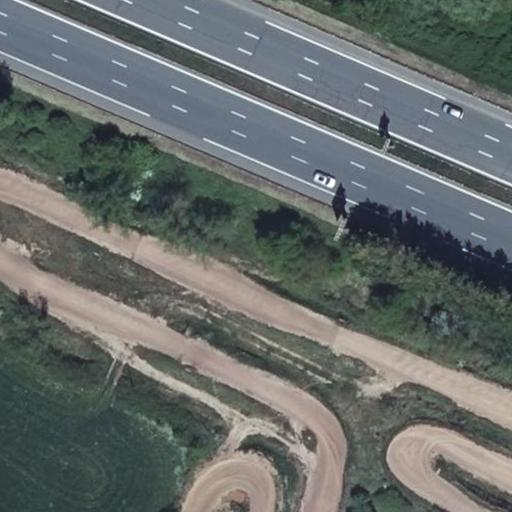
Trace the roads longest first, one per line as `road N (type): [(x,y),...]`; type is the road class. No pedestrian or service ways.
road 1 (motorway): [(0,24),(511,242)]
road 2 (motorway): [(511,154),(148,0)]
